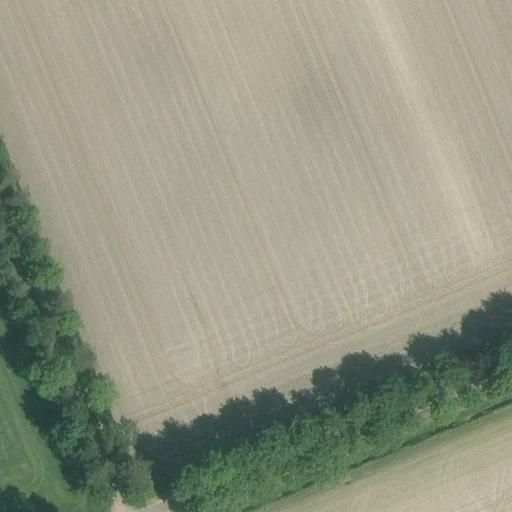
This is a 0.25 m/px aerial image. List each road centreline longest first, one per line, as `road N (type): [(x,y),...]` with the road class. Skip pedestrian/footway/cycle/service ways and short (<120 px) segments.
road 1 (unclassified): [(164,511),(511,368)]
road 2 (track): [(126,511),(0,205)]
